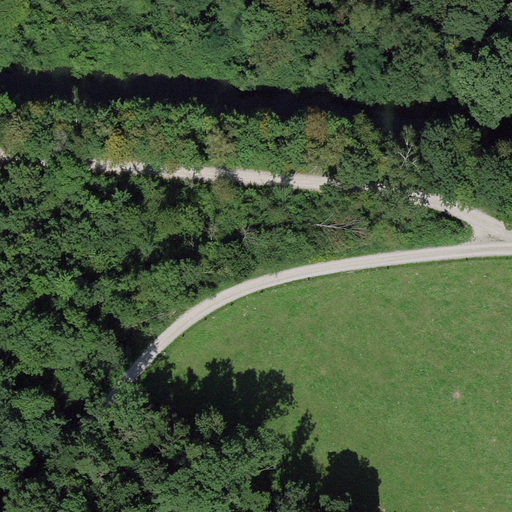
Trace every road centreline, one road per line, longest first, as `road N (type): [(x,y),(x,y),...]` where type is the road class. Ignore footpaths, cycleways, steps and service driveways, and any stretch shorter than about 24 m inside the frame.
road 1 (track): [(32,511),(147,370),(241,316),(359,288),(511,266)]
road 2 (track): [(511,221),(414,179),(0,139)]
